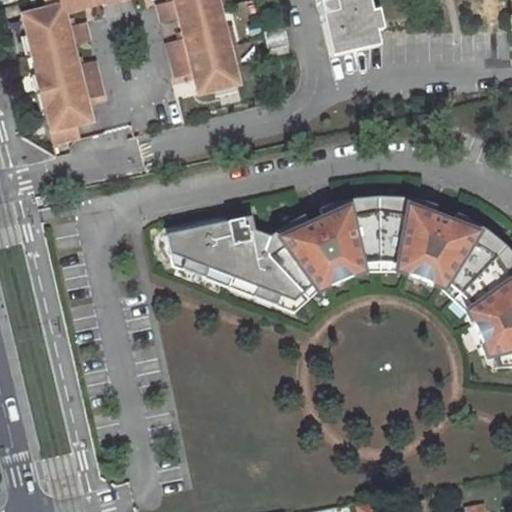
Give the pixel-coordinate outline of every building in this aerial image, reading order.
[(37,0),(40,11),(55,7),(53,0),(37,0)] [(76,2),(85,0),(53,0),(55,7),(56,14),(77,9),(76,2)] [(85,0),(76,2),(77,9),(121,0),(85,0)] [(171,22),(211,13),(210,11),(208,0),(166,0),(168,7),(163,8),(153,10),(156,25),(171,22)] [(208,0),(210,11),(217,9),(215,0),(208,0)] [(315,0),(330,59),(378,48),(366,0),(315,0)] [(23,54),(63,45),(81,42),(77,27),(73,28),(72,27),(66,28),(60,29),(58,23),(56,14),(55,7),(40,11),(15,16),(19,36),(23,54)] [(175,38),(176,44),(171,45),(160,48),(164,64),(219,51),(219,50),(215,33),(211,13),(171,22),(175,38)] [(287,45),(283,29),(264,33),(268,49),(287,45)] [(215,33),(219,50),(226,48),(222,31),(215,33)] [(13,37),(17,56),(23,54),(19,36),(13,37)] [(32,94),(90,80),(86,64),(74,67),(68,68),(67,61),(63,45),(23,54),(28,76),(32,94)] [(189,101),(228,91),(223,69),(220,53),(219,51),(164,64),(167,80),(178,77),(183,76),(185,84),(189,101)] [(220,53),(223,69),(231,67),(227,51),(220,53)] [(22,77),(27,95),(32,94),(28,76),(22,77)] [(90,80),(32,94),(36,112),(40,133),(61,128),(81,123),(77,108),(76,101),(82,99),(94,97),(90,80)] [(27,95),(31,113),(36,112),(32,94),(27,95)] [(43,147),(64,142),(61,128),(40,133),(43,147)] [(359,210),(384,210),(384,201),(380,200),(372,201),(371,201),(362,201),(359,201),(359,210)] [(374,266),(396,267),(408,271),(412,272),(425,276),(442,287),(453,298),(463,307),(464,309),(468,314),(478,329),(483,343),(485,348),(492,346),(493,350),(495,357),(496,364),(498,371),(511,369),(511,265),(507,260),(502,266),(484,248),(489,242),(473,230),(466,225),(450,217),(446,228),(436,223),(435,223),(434,222),(426,219),(427,215),(410,209),(411,204),(384,201),(384,210),(359,210),(359,201),(331,205),(332,211),(316,217),(317,223),(302,229),(297,218),(293,220),(281,227),(286,234),(274,242),(269,235),(263,239),(249,233),(245,219),(160,237),(164,259),(288,305),(297,297),(312,282),(319,280),(339,272),(340,272),(348,269),(357,266),(374,266)] [(274,242),(286,234),(281,227),(277,229),(270,234),(269,235),(274,242)] [(484,248),(502,266),(507,260),(501,253),(498,251),(495,247),(489,242),(484,248)] [(166,269),(288,315),(302,302),(297,297),(288,305),(164,259),(166,269)] [(357,266),(348,269),(340,272),(343,281),(357,275),(375,275),(374,266),(357,266)] [(375,275),(389,275),(405,279),(408,271),(396,267),(374,266),(375,275)] [(434,293),(447,304),(453,298),(442,287),(425,276),(421,286),(434,293)] [(312,282),(297,297),(302,302),(311,293),(323,287),(319,280),(312,282)] [(458,314),(468,329),(475,326),(468,314),(464,309),(463,307),(453,298),(447,304),(458,314)] [(495,357),(493,350),(492,346),(485,348),(483,343),(475,347),(479,360),(487,359),(489,371),(498,371),(496,364),(495,357)]
